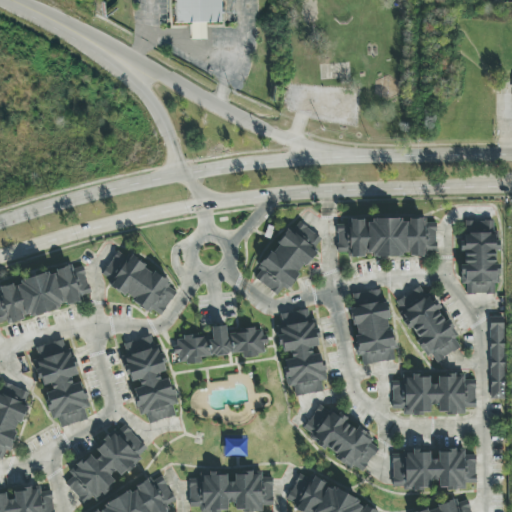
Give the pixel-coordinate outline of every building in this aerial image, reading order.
[(218,20),(217,0),(173,0),(174,21),(188,21),(189,37),(204,37),(203,21),(218,20)] [(436,223),(422,223),(422,219),(408,219),(408,220),(346,220),(346,224),(337,224),(337,253),(347,253),(347,256),(409,255),(409,256),(427,256),(427,251),(436,251),(436,223)] [(254,278),(280,297),(315,252),(313,250),(321,239),(298,221),(291,231),(288,229),(258,268),(261,270),(254,278)] [(463,221),(463,250),(464,250),(464,264),(461,264),(461,284),(466,284),(466,294),(494,294),(494,284),(499,284),(499,264),(497,264),(496,244),(494,244),(493,221),(463,221)] [(159,317),(175,291),(167,286),(170,281),(129,256),(128,258),(116,251),(101,275),(113,282),(110,286),(159,317)] [(83,266),(69,270),(69,267),(0,286),(0,321),(7,320),(7,322),(80,302),(79,296),(90,293),(83,266)] [(394,302),(409,329),(411,328),(427,357),(432,354),(436,362),(460,348),(455,338),(458,337),(448,319),(443,322),(423,285),(394,302)] [(360,365),(395,360),(386,302),(382,302),(380,290),(354,294),(356,307),(351,308),(360,365)] [(277,315),(285,356),(282,356),(288,387),(294,386),(296,396),(323,391),(320,381),(326,380),(321,353),(312,355),(311,347),(320,346),(317,327),(312,328),(308,309),(277,315)] [(491,399),(505,399),(503,317),(489,317),(491,399)] [(179,362),(190,364),(200,362),(201,359),(241,351),(242,358),(264,353),(263,345),(268,344),(266,333),(247,329),(231,332),(224,325),(211,328),(212,335),(209,337),(196,334),(177,338),(174,351),(174,353),(178,354),(179,362)] [(123,344),(127,355),(122,357),(130,386),(132,385),(140,415),(146,414),(149,423),(175,416),(172,405),(177,404),(170,378),(160,381),(158,373),(164,371),(154,335),(123,344)] [(35,348),(39,359),(34,361),(41,386),(50,383),(52,391),(44,393),(52,419),(57,418),(60,427),(87,419),(84,409),(90,408),(82,381),(73,384),(70,377),(76,375),(66,339),(35,348)] [(475,408),(475,380),(463,380),(463,376),(437,376),(437,384),(429,384),(429,375),(402,375),(402,381),(392,381),(392,409),(403,409),(403,414),(430,414),(430,405),(438,405),(438,413),(464,413),(464,408),(475,408)] [(0,458),(5,460),(26,406),(24,405),(29,392),(2,382),(0,388),(0,458)] [(303,428),(312,434),(309,438),(335,456),(334,458),(351,469),(353,466),(362,472),(378,448),(370,443),(374,438),(356,427),(355,430),(344,422),(345,420),(320,403),(303,428)] [(148,451),(124,424),(90,454),(89,453),(68,472),(72,477),(65,483),(84,504),(92,497),(95,501),(119,480),(117,479),(148,451)] [(392,451),(393,489),(430,489),(430,481),(438,481),(438,489),(465,489),(464,483),(476,483),(475,454),(456,454),(456,450),(437,451),(437,459),(430,460),(429,451),(392,451)] [(189,507),(200,507),(200,511),(227,511),(227,503),(235,503),(235,511),(261,511),(261,506),(273,505),(273,477),(262,477),(262,472),(234,472),(234,482),(226,482),(226,473),(199,473),(199,479),(189,479),(189,507)] [(296,511),(377,511),(357,503),(359,500),(311,478),(311,480),(298,474),(287,500),(297,504),(294,511),(296,511)] [(166,511),(178,506),(161,476),(149,483),(149,481),(90,511),(166,511)] [(54,511),(52,491),(40,492),(40,487),(13,490),(13,499),(6,500),(5,491),(0,491),(0,511),(54,511)] [(471,511),(468,501),(454,505),(453,500),(436,505),(437,507),(419,511),(471,511)]
